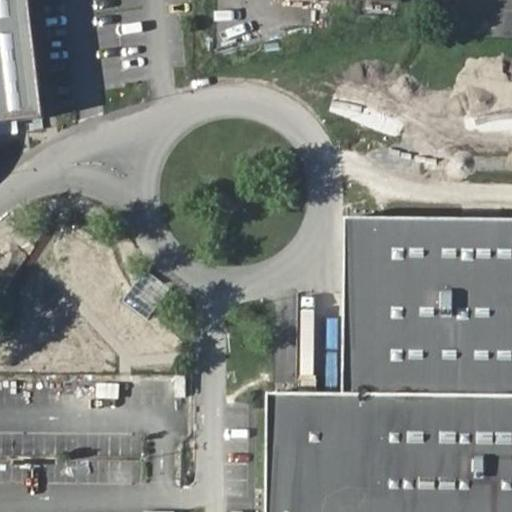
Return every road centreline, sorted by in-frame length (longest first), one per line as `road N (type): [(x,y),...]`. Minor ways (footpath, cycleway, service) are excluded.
road 1 (unknown): [(220,424),(0,421)]
road 2 (unknown): [(11,511),(217,510)]
